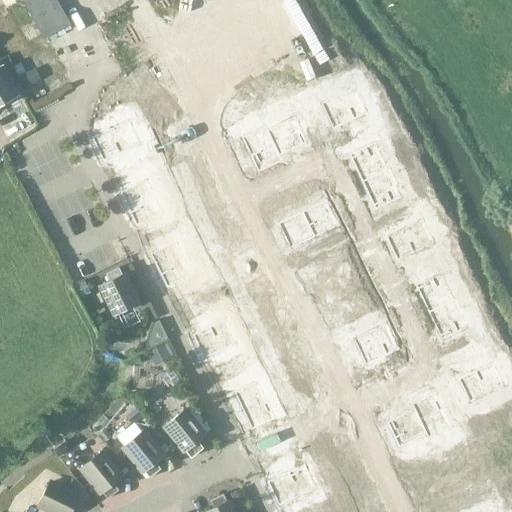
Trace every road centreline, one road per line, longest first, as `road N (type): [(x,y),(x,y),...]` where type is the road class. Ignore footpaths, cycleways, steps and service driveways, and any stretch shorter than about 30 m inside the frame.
road 1 (residential): [(247,458),(71,117),(96,54),(89,0)]
road 2 (residential): [(242,203),(329,163),(433,373),(348,412)]
road 3 (residential): [(242,203),(348,412)]
